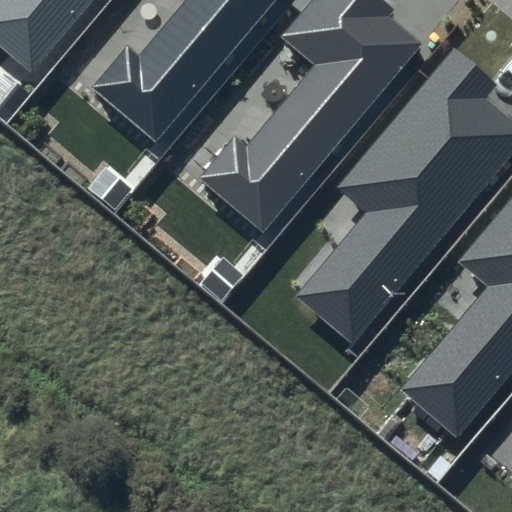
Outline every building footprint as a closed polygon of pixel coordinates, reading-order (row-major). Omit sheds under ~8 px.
[(0,0),(0,44),(34,72),(93,0),(0,0)] [(183,0),(137,55),(127,47),(93,87),(156,140),(273,0),(183,0)] [(395,9),(385,0),(311,0),(281,36),(314,64),(246,145),(236,137),(202,177),(265,230),(422,43),(389,16),(395,9)] [(501,86),(455,48),(340,186),(371,211),(299,298),(355,345),(511,155),(511,121),(488,101),(501,86)] [(511,196),(457,263),(487,288),(404,388),(460,434),(511,371),(511,196)]
